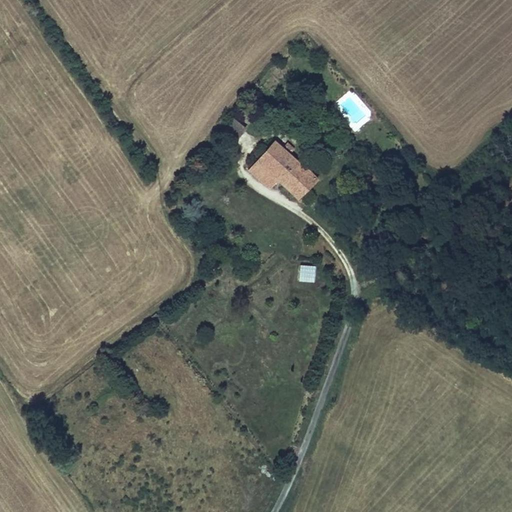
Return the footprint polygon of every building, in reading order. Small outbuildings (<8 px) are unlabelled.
[(338,99),(352,125),(369,116),(355,89),(338,99)] [(247,129),(234,119),(221,134),(234,145),(247,129)] [(276,140),(257,162),(278,180),(298,201),(320,180),(276,140)] [(278,180),(257,162),(249,171),(269,190),(278,180)] [(314,281),(315,265),(299,264),(298,280),(314,281)]
